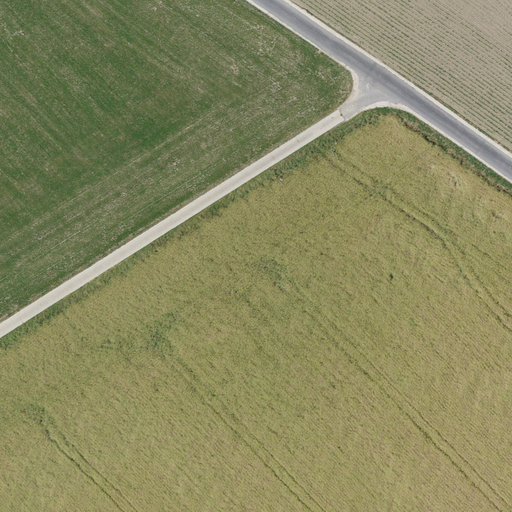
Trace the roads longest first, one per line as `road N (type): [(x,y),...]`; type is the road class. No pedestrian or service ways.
road 1 (track): [(0,330),(351,106),(380,78)]
road 2 (unclassified): [(268,0),(511,169)]
